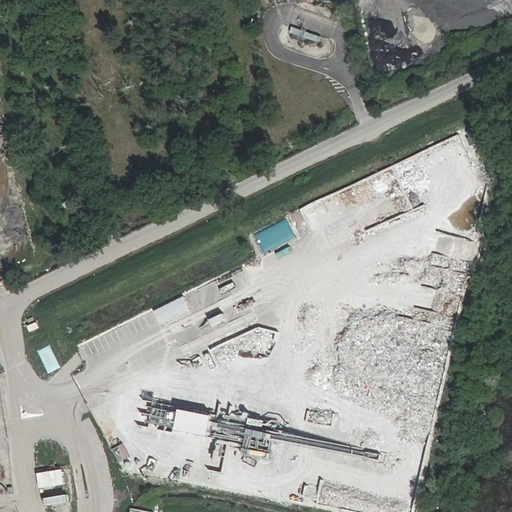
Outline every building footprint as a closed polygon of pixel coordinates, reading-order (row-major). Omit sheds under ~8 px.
[(378,178),(382,192),(404,185),(401,172),(378,178)] [(367,258),(350,264),(354,273),(370,267),(367,258)] [(229,275),(168,301),(181,331),(243,305),(229,275)] [(151,315),(154,322),(168,315),(165,308),(151,315)] [(221,328),(234,322),(231,315),(218,321),(221,328)] [(148,317),(134,321),(136,329),(151,325),(148,317)] [(138,330),(141,338),(155,333),(152,325),(138,330)] [(147,346),(160,340),(157,334),(145,340),(147,346)] [(296,345),(304,367),(315,362),(307,341),(296,345)] [(38,351),(49,374),(61,368),(50,345),(38,351)] [(169,366),(163,368),(167,379),(173,377),(169,366)] [(213,371),(216,388),(222,387),(225,410),(238,408),(233,368),(213,371)] [(119,386),(112,388),(110,382),(95,388),(112,430),(134,421),(119,386)] [(170,387),(174,397),(180,395),(176,385),(170,387)] [(291,386),(277,388),(279,397),(292,395),(291,386)] [(38,395),(45,412),(64,402),(56,387),(38,395)] [(245,409),(230,413),(236,437),(251,433),(245,409)] [(178,413),(165,417),(175,444),(188,439),(178,413)] [(194,440),(200,437),(195,423),(188,426),(194,440)] [(285,444),(269,447),(274,468),(276,468),(278,477),(279,484),(309,477),(308,472),(292,475),(285,444)] [(318,494),(332,489),(325,465),(326,464),(328,471),(342,467),(337,453),(322,457),(319,450),(306,455),(318,494)] [(250,458),(234,457),(234,477),(250,478),(250,458)] [(65,469),(40,474),(43,490),(68,485),(65,469)] [(9,472),(12,487),(20,485),(18,470),(9,472)] [(256,480),(255,480),(257,493),(272,491),(269,471),(255,473),(256,480)] [(221,475),(209,478),(211,490),(224,487),(221,475)] [(283,491),(299,487),(303,503),(316,499),(312,480),(282,487),(283,491)] [(227,493),(250,493),(249,481),(227,481),(227,493)] [(349,484),(334,490),(340,504),(355,498),(349,484)] [(333,491),(319,497),(324,509),(338,503),(333,491)] [(386,511),(383,500),(361,507),(362,511),(386,511)] [(342,511),(359,511),(351,502),(341,511),(342,511)]
